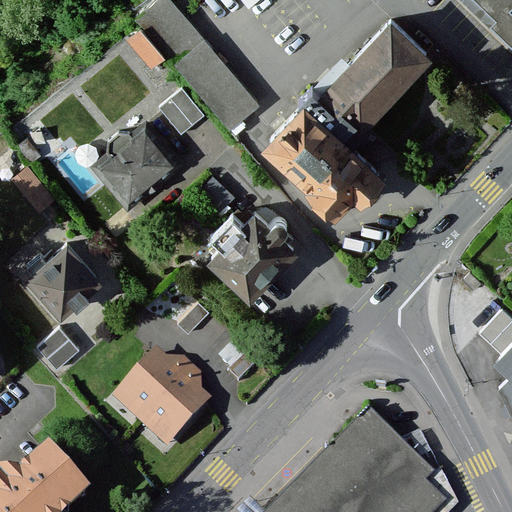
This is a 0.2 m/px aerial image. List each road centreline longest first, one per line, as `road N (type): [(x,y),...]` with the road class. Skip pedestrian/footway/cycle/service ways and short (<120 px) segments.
road 1 (tertiary): [(187,511),(381,298)]
road 2 (tertiary): [(504,511),(381,298)]
road 3 (tertiary): [(381,298),(511,158)]
